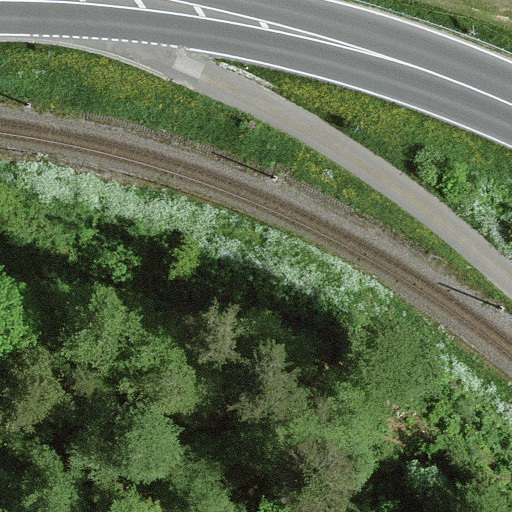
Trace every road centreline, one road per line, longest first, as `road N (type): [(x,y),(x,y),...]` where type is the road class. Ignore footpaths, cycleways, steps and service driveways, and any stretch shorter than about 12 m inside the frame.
road 1 (unclassified): [(511,280),(334,146),(38,0)]
road 2 (primary): [(129,0),(374,54),(511,105)]
